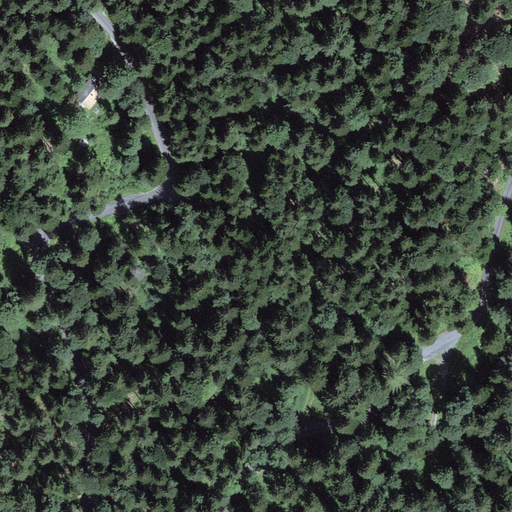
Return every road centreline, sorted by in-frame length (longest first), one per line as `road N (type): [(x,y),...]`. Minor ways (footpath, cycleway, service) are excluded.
road 1 (unclassified): [(78,511),(91,479),(89,387),(45,272),(42,241),(61,221),(158,194),(179,173),(177,150),(132,52),(86,0)]
road 2 (unclassified): [(511,189),(483,297),(455,333),(406,365),(365,417),(284,436),(219,511)]
road 3 (track): [(455,333),(431,443),(436,511)]
